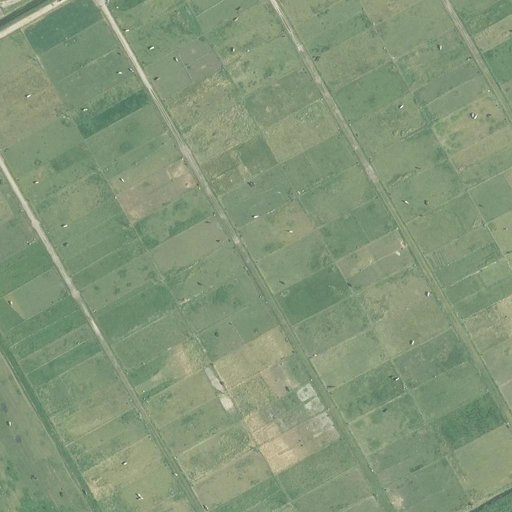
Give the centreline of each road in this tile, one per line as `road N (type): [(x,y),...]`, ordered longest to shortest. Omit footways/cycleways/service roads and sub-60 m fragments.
road 1 (track): [(199,511),(0,159),(0,36),(66,0)]
road 2 (track): [(390,511),(98,0)]
road 3 (track): [(511,423),(271,0)]
road 4 (track): [(511,118),(444,0)]
